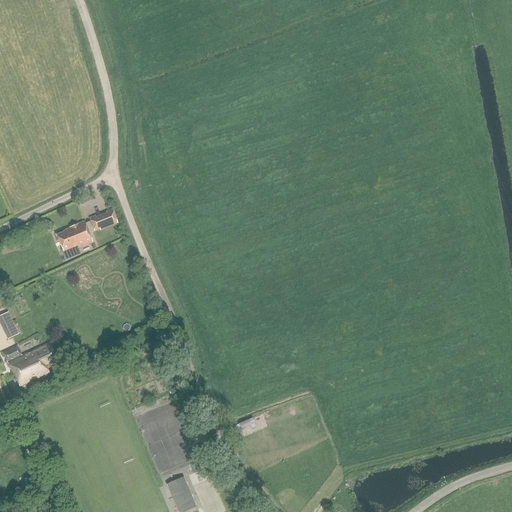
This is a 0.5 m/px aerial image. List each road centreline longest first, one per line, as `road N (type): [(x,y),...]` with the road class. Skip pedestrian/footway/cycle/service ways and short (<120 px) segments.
road 1 (track): [(78,0),(109,103),(111,175),(211,422),(267,511)]
road 2 (track): [(315,511),(351,470),(511,430)]
road 3 (unclassified): [(0,228),(111,175)]
